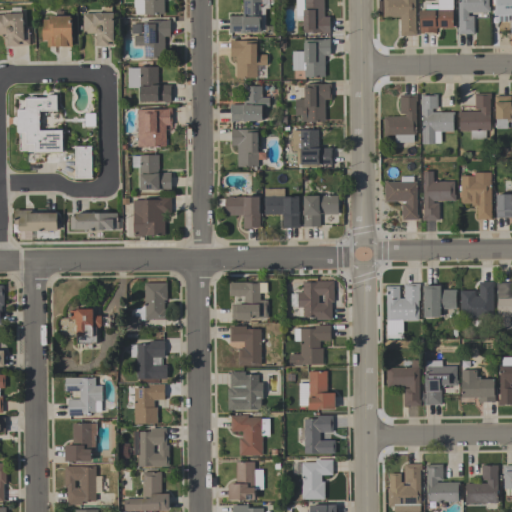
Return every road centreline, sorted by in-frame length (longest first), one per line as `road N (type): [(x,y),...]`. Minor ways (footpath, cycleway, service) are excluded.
road 1 (residential): [(198,0),(200,511)]
road 2 (residential): [(0,265),(353,255)]
road 3 (residential): [(0,183),(3,198),(26,182),(100,192),(110,76),(0,84)]
road 4 (residential): [(366,511),(363,263)]
road 5 (residential): [(36,511),(34,263)]
road 6 (residential): [(363,246),(359,0)]
road 7 (residential): [(361,70),(511,66)]
road 8 (residential): [(365,441),(511,438)]
road 9 (residential): [(371,253),(511,251)]
